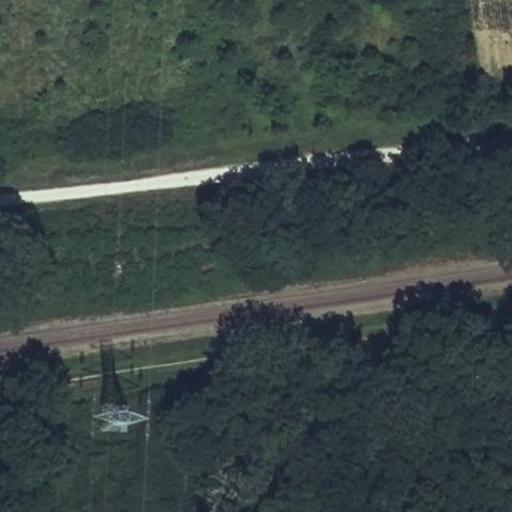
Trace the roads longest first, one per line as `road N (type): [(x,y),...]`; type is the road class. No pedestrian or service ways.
road 1 (track): [(511,311),(0,387)]
road 2 (track): [(0,203),(511,138)]
